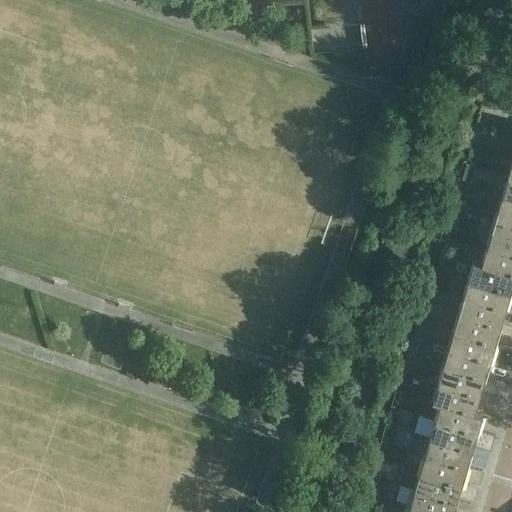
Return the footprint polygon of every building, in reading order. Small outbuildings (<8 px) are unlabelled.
[(511,195),(511,176),(506,175),(501,192),(511,195)] [(511,214),(511,195),(501,192),(496,210),(511,214)] [(511,232),(511,214),(496,210),(491,226),(511,232)] [(511,251),(511,232),(491,226),(486,244),(511,251)] [(511,251),(486,244),(480,261),(480,262),(511,271),(511,251)] [(511,271),(480,262),(480,261),(473,259),(468,276),(510,289),(511,283),(511,271)] [(505,307),(510,289),(468,276),(462,293),(505,307)] [(500,324),(505,307),(462,293),(457,311),(500,324)] [(495,341),(500,324),(457,311),(452,328),(495,341)] [(490,358),(495,341),(452,328),(447,345),(490,358)] [(484,376),(490,358),(447,345),(442,363),(484,376)] [(479,393),(484,376),(442,363),(437,380),(479,393)] [(439,400),(474,411),(479,393),(437,380),(431,398),(439,400)] [(476,431),(481,413),(474,411),(439,400),(433,418),(476,431)] [(471,448),(476,431),(433,418),(428,435),(471,448)] [(466,465),(471,448),(428,435),(423,452),(466,465)] [(461,482),(466,465),(423,452),(418,469),(461,482)] [(455,500),(461,482),(418,469),(413,487),(455,500)] [(433,511),(451,511),(455,500),(413,487),(408,504),(433,511)] [(374,494),(366,491),(362,503),(371,505),(374,494)]
